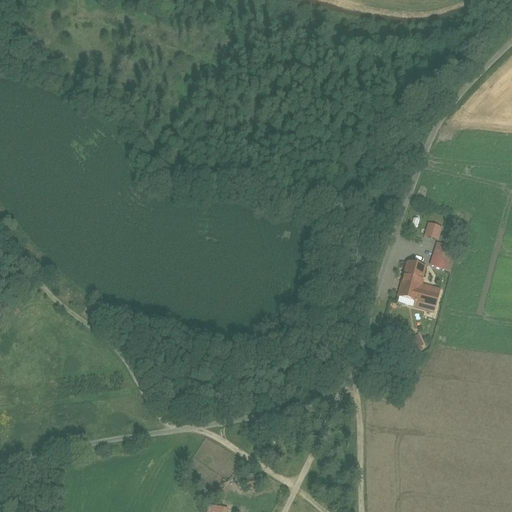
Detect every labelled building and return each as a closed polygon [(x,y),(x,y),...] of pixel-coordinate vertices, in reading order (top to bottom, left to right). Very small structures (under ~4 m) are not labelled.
[(442,226),(428,222),(425,236),(438,240),(442,226)] [(456,247),(438,242),(431,265),(450,271),(456,247)] [(426,266),(406,262),(398,299),(418,303),(422,286),(426,266)] [(435,314),(440,290),(422,286),(418,303),(417,310),(435,314)] [(421,335),(410,340),(415,350),(425,345),(421,335)]
